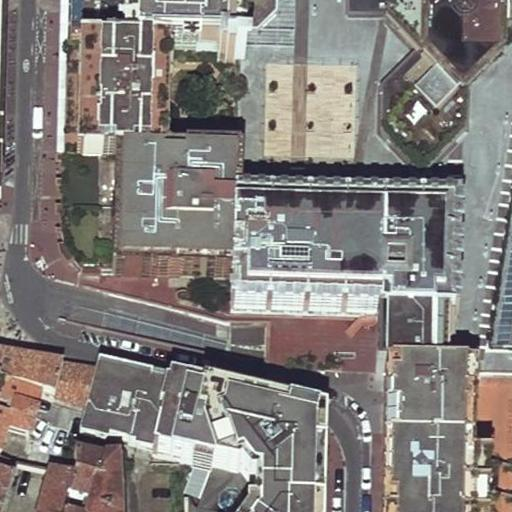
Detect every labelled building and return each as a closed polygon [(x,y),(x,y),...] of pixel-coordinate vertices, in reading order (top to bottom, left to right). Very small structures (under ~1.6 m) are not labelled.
[(511,0),(232,0),(231,20),(217,20),(214,54),(157,52),(157,159),(157,172),(127,172),(125,186),(59,186),(57,250),(62,267),(77,286),(108,287),(228,290),(227,322),(391,328),(484,353),(499,352),(511,352),(511,0)] [(111,53),(62,53),(61,99),(60,139),(59,163),(109,162),(106,278),(217,282),(228,202),(228,193),(228,161),(157,162),(157,140),(157,130),(157,52),(180,52),(241,52),(241,35),(255,31),(274,15),(273,0),(112,0),(112,17),(111,53)] [(63,0),(63,16),(62,53),(111,53),(112,17),(112,0),(63,0)] [(0,409),(7,389),(22,392),(30,364),(0,358),(0,409)] [(0,409),(0,455),(8,432),(30,436),(36,413),(29,411),(32,397),(88,412),(98,376),(64,370),(30,364),(22,392),(7,389),(0,409)] [(441,375),(385,373),(381,511),(466,511),(470,375),(441,375)] [(88,412),(81,438),(104,444),(106,441),(137,449),(152,391),(134,386),(98,376),(88,412)] [(170,395),(152,459),(207,473),(194,511),(183,505),(184,511),(315,511),(318,466),(319,434),(170,395)] [(121,511),(118,465),(102,465),(75,458),(76,479),(68,509),(83,511),(82,511),(121,511)] [(0,511),(66,511),(68,509),(76,479),(0,459),(0,511)]
